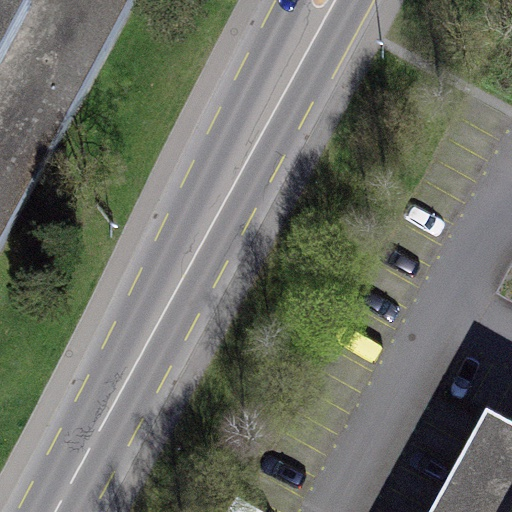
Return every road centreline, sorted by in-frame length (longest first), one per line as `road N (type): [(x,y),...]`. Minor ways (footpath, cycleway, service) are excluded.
road 1 (primary): [(53,511),(292,61)]
road 2 (residential): [(511,165),(319,511)]
